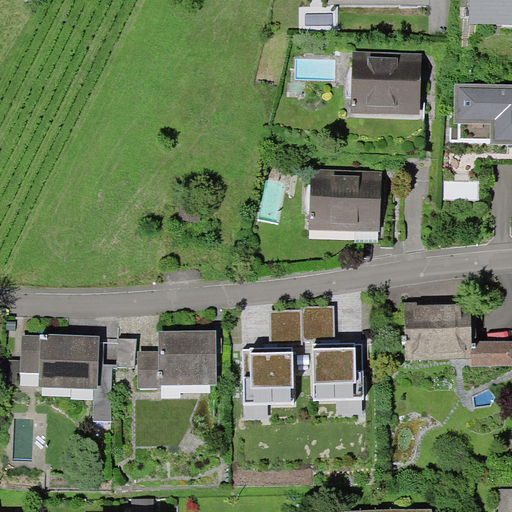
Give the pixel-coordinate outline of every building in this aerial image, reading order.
[(511,21),(511,0),(470,0),(470,21),(511,21)] [(352,59),(350,110),(393,111),(393,105),(418,106),(419,62),(352,59)] [(511,89),(456,89),(456,128),(498,129),(498,150),(511,150),(511,89)] [(379,179),(310,177),(308,222),(353,224),(353,229),(378,229),(379,179)] [(401,311),(402,358),(468,357),(468,347),(468,311),(401,311)] [(157,388),(157,381),(212,381),(212,339),(157,339),(157,358),(136,358),(136,388),(157,388)] [(110,371),(94,370),(95,344),(19,341),(18,364),(7,363),(6,382),(42,383),(42,389),(91,391),(90,424),(108,424),(110,371)] [(354,342),(312,343),(313,400),(363,399),(362,344),(354,345),(354,342)] [(133,370),(133,343),(114,343),(114,370),(133,370)] [(511,346),(468,347),(468,357),(468,369),(511,368),(511,346)] [(293,404),(292,347),(250,347),(250,349),(243,349),(244,405),(293,404)]
